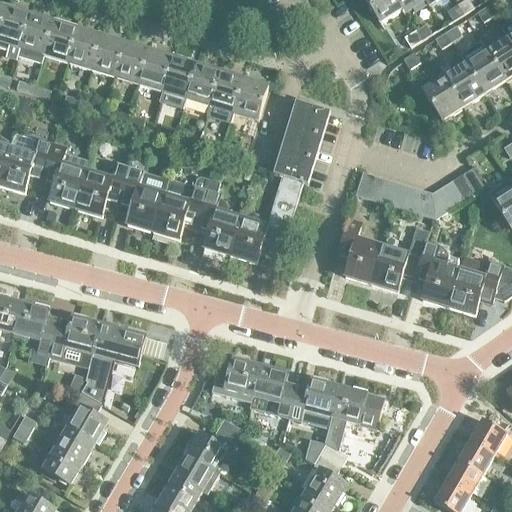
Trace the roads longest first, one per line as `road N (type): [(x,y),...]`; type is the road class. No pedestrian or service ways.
road 1 (residential): [(200,309),(183,385),(109,511)]
road 2 (residential): [(200,309),(0,257)]
road 3 (residential): [(300,336),(350,149)]
road 4 (residential): [(350,149),(358,90),(301,0)]
road 5 (residential): [(458,375),(300,336)]
road 6 (residential): [(387,511),(446,413),(458,375)]
